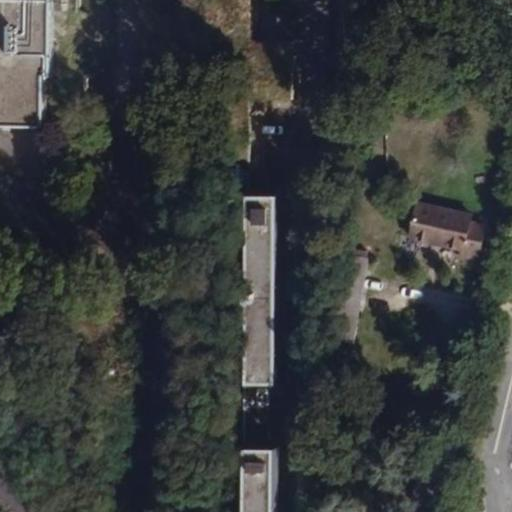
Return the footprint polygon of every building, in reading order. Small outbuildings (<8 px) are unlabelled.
[(0,0),(0,124),(44,125),(45,73),(52,73),(53,10),(74,11),(73,0),(0,0)] [(170,0),(170,12),(194,13),(193,77),(207,78),(206,144),(241,145),(242,101),(286,101),(286,41),(244,40),(244,0),(170,0)] [(386,0),(341,0),(342,11),(387,11),(386,0)] [(248,183),(247,194),(277,195),(278,183),(248,183)] [(277,195),(247,194),(245,383),(276,384),(277,195)] [(471,216),(420,204),(412,238),(464,250),(462,257),(478,261),(485,227),(469,224),(471,216)] [(366,259),(343,255),(323,382),(345,386),(366,259)] [(123,290),(103,280),(98,290),(118,300),(123,290)] [(56,337),(34,328),(11,386),(33,394),(56,337)] [(246,437),(245,449),(275,449),(275,437),(246,437)] [(274,511),(275,449),(245,449),(244,511),(274,511)] [(444,464),(446,454),(435,451),(432,461),(444,464)] [(441,473),(422,469),(415,497),(434,502),(441,473)]
